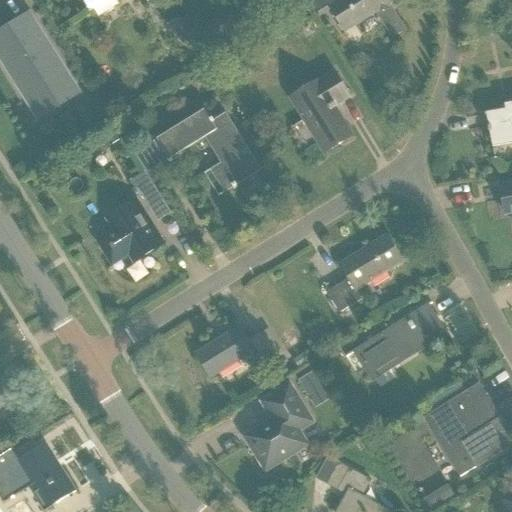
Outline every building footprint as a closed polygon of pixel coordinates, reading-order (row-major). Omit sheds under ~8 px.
[(82,0),(89,11),(106,0),(82,0)] [(387,6),(392,3),(389,0),(337,0),(328,6),(345,33),(376,13),(392,39),(404,32),(387,6)] [(46,112),(78,92),(30,16),(17,25),(20,30),(14,34),(11,29),(0,35),(0,47),(1,49),(0,50),(0,57),(26,99),(35,94),(46,112)] [(291,98),(325,154),(353,137),(334,107),(350,97),(336,74),(320,84),(318,81),(291,98)] [(511,109),(485,114),(491,147),(511,143),(511,109)] [(260,169),(226,115),(214,123),(206,110),(158,140),(170,160),(208,136),(225,162),(212,170),(225,191),(260,169)] [(158,220),(170,213),(144,172),(131,181),(141,198),(143,197),(158,220)] [(511,184),(500,186),(503,202),(504,202),(506,216),(511,214),(511,184)] [(115,231),(98,241),(101,245),(100,248),(104,253),(106,253),(113,264),(129,254),(135,263),(163,245),(136,201),(107,219),(115,231)] [(339,265),(350,280),(328,294),(340,314),(362,300),(358,292),(404,263),(386,236),(339,265)] [(432,302),(417,311),(359,348),(374,372),(388,362),(391,367),(417,350),(449,330),(432,302)] [(196,354),(211,379),(251,354),(260,369),(273,361),(258,337),(248,343),(238,328),(196,354)] [(426,419),(462,477),(511,446),(511,436),(501,419),(500,420),(493,409),(494,408),(480,385),(457,399),(426,419)] [(290,386),(262,402),(276,424),(265,431),(263,428),(247,438),(259,456),(256,458),(265,473),(280,464),(279,461),(305,445),(297,432),(312,422),(290,386)] [(16,461),(10,451),(0,457),(0,494),(5,503),(33,485),(41,497),(37,500),(44,511),(76,491),(61,468),(58,470),(54,465),(58,463),(45,442),(16,461)] [(332,458),(320,479),(330,485),(349,495),(339,511),(387,511),(372,503),(362,498),(370,483),(371,480),(342,464),(332,458)] [(511,511),(511,504),(504,503),(502,511),(511,511)]
